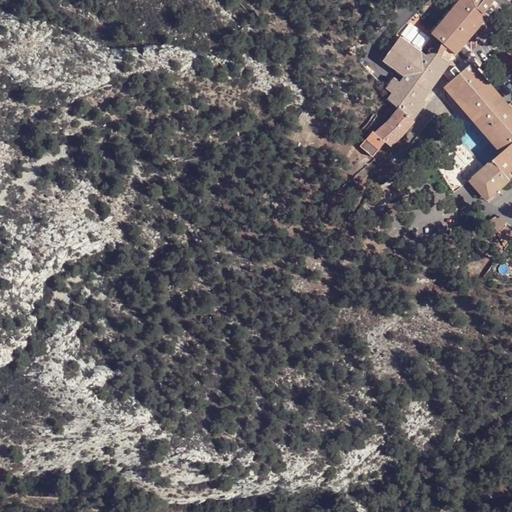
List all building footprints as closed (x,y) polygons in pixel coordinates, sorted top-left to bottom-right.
[(462,0),(434,33),(437,36),(427,56),(423,53),(401,37),(384,59),(406,75),(401,82),(397,80),(394,80),(389,87),(390,90),(393,93),(389,99),(399,108),(389,120),(381,126),(375,132),(373,131),(368,137),(364,133),(371,125),(376,115),(373,114),(367,123),(358,134),(365,140),(361,146),(372,156),(387,142),(391,146),(399,139),(404,135),(419,117),(427,94),(443,73),(459,52),(492,16),(488,13),(498,1),(496,0),(462,0)] [(511,171),(511,110),(508,106),(510,104),(474,62),(470,65),(459,52),(443,73),(451,82),(445,88),(501,154),(472,180),(487,197),(509,179),(506,176),(510,174),(511,171)] [(383,183),(365,201),(377,213),(395,194),(383,183)] [(511,218),(501,233),(510,240),(511,238),(511,218)] [(500,254),(510,241),(500,234),(489,237),(484,229),(471,237),(457,232),(453,242),(470,249),(474,256),(486,249),(488,252),(496,248),(500,254)]
